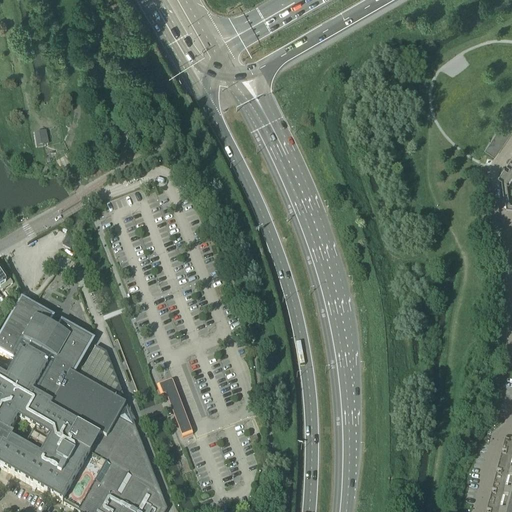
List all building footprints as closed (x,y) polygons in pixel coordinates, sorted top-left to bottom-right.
[(144,50),(137,54),(141,60),(147,56),(144,50)] [(511,122),(505,118),(502,123),(511,129),(511,122)] [(511,129),(502,123),(499,127),(510,134),(511,130),(511,129)] [(499,127),(496,132),(507,139),(510,134),(499,127)] [(45,145),(43,132),(34,133),(36,149),(43,148),(43,146),(45,145)] [(496,132),(493,136),(503,143),(507,139),(496,132)] [(493,136),(490,141),(500,148),(503,143),(493,136)] [(490,141),(487,145),(497,152),(500,148),(490,141)] [(497,152),(487,145),(484,150),(494,157),(497,152)] [(501,172),(511,179),(511,177),(511,173),(504,168),(501,172)] [(508,184),(511,179),(501,172),(497,177),(508,184)] [(67,238),(62,246),(70,251),(71,248),(69,239),(67,238)] [(0,469),(39,492),(63,505),(65,507),(66,506),(68,507),(67,508),(69,509),(70,508),(72,509),(72,510),(74,511),(76,511),(166,511),(167,511),(162,499),(161,499),(160,497),(161,496),(159,492),(156,485),(157,485),(149,466),(146,460),(147,459),(143,450),(142,449),(143,448),(139,438),(138,439),(137,437),(138,437),(137,434),(136,435),(135,431),(136,430),(134,427),(127,408),(124,409),(78,379),(72,376),(90,346),(88,339),(62,324),(60,328),(50,322),(52,319),(26,304),(19,306),(0,339),(0,353),(8,358),(16,363),(8,377),(6,380),(0,376),(0,469)] [(99,351),(99,350),(95,348),(78,379),(124,409),(127,408),(124,401),(124,402),(122,398),(123,398),(122,396),(121,396),(121,394),(122,394),(121,392),(120,392),(119,390),(120,389),(117,382),(116,382),(115,379),(115,378),(114,374),(113,375),(110,366),(111,366),(106,354),(103,352),(102,353),(99,351)] [(499,460),(511,463),(511,460),(511,457),(501,454),(499,460)] [(510,468),(511,465),(511,463),(499,460),(498,465),(510,468)] [(509,474),(509,472),(510,468),(498,465),(496,471),(509,474)] [(494,480),(506,483),(508,477),(495,474),(494,480)] [(505,488),(506,485),(506,483),(494,480),(493,485),(505,488)] [(504,491),(505,488),(493,485),(491,490),(503,494),(504,491)] [(509,507),(511,507),(511,486),(506,485),(505,488),(504,491),(503,494),(503,497),(501,503),(501,505),(509,507)] [(489,499),(501,503),(503,497),(490,494),(489,499)] [(500,508),(501,505),(501,503),(489,499),(488,505),(500,508)]
